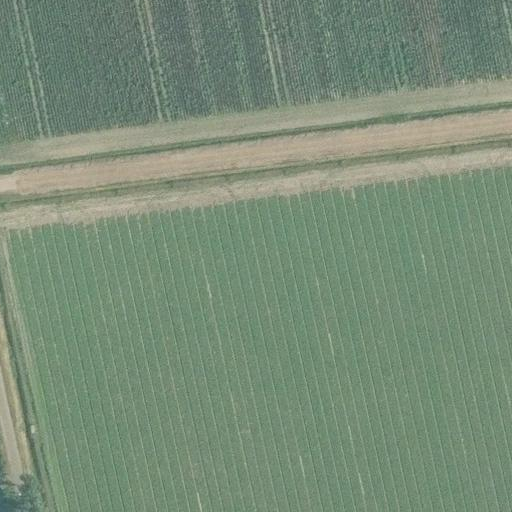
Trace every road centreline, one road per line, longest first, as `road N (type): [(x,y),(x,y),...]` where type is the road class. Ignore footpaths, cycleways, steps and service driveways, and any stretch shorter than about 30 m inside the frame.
road 1 (track): [(511,125),(0,187)]
road 2 (unclassified): [(33,511),(0,357)]
